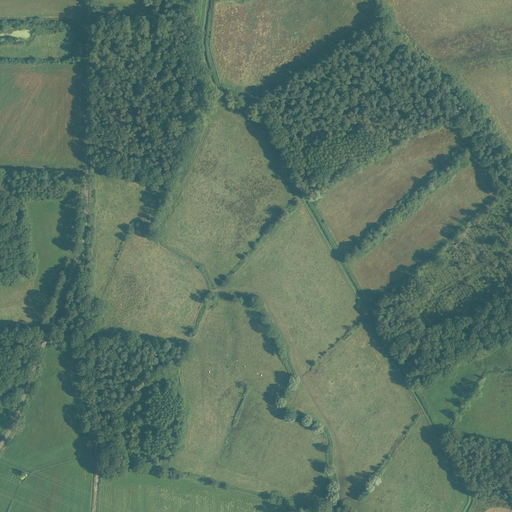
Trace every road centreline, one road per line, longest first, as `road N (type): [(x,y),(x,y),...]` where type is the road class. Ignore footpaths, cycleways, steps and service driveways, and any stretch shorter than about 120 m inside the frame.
road 1 (unclassified): [(0,444),(84,235),(88,0)]
road 2 (track): [(84,235),(93,511)]
